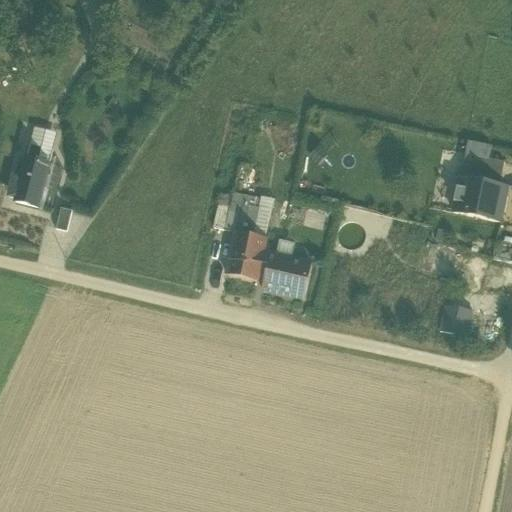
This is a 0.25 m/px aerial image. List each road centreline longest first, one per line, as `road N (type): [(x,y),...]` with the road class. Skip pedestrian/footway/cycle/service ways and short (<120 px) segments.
road 1 (unclassified): [(511,368),(0,257)]
road 2 (track): [(511,374),(484,511)]
